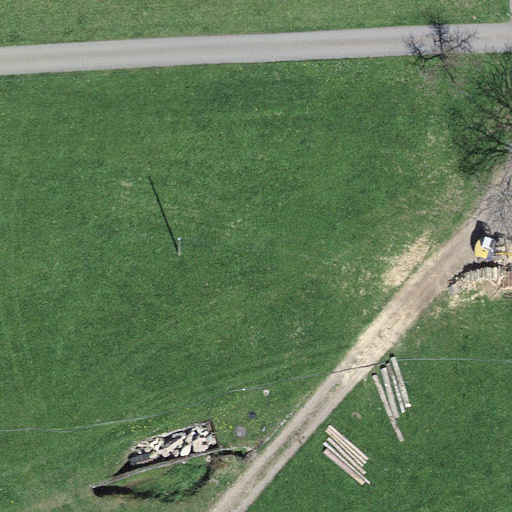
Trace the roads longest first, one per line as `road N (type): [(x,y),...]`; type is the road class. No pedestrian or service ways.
road 1 (unclassified): [(0,80),(511,45)]
road 2 (track): [(243,511),(511,207)]
